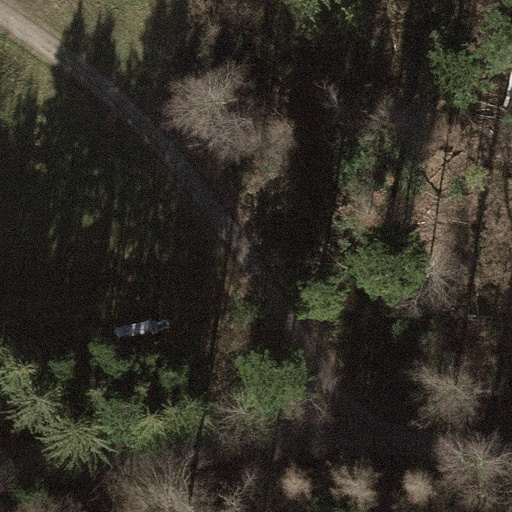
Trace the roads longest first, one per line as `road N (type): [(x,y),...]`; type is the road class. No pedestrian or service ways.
road 1 (track): [(0,13),(137,116),(211,199),(272,285),(346,445)]
road 2 (track): [(0,467),(346,445)]
road 3 (track): [(346,445),(511,450)]
